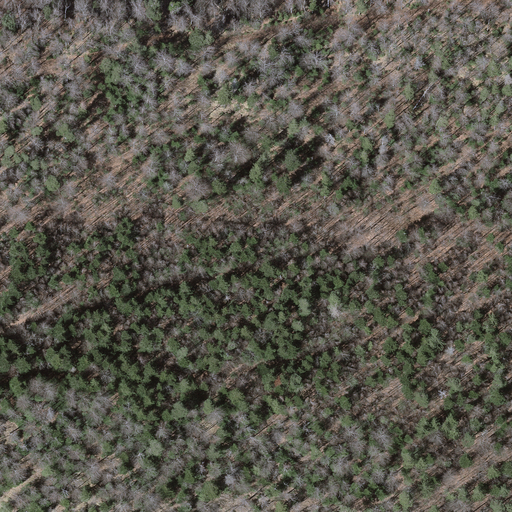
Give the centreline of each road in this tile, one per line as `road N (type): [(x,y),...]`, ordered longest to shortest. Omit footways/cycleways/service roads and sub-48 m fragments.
road 1 (track): [(0,339),(416,222),(511,238)]
road 2 (track): [(0,76),(164,37),(249,38),(468,0)]
road 3 (track): [(0,223),(416,222)]
